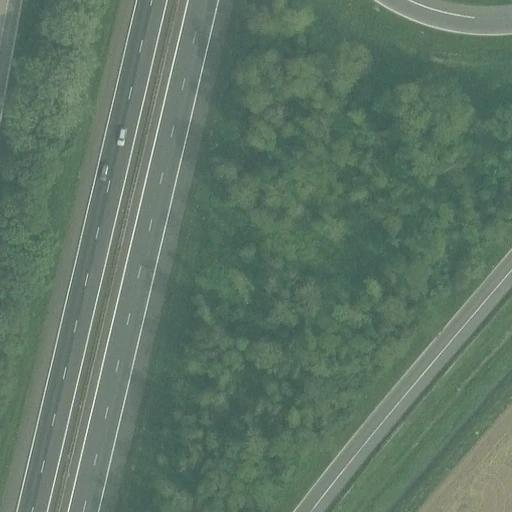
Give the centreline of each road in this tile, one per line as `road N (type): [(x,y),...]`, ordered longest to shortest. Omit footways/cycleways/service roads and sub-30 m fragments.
road 1 (motorway): [(152,0),(31,511)]
road 2 (motorway): [(83,511),(202,0)]
road 3 (motorway): [(301,511),(511,258)]
road 4 (track): [(354,511),(511,327)]
road 5 (track): [(408,511),(511,393)]
road 6 (motorway): [(511,27),(445,24),(385,0)]
